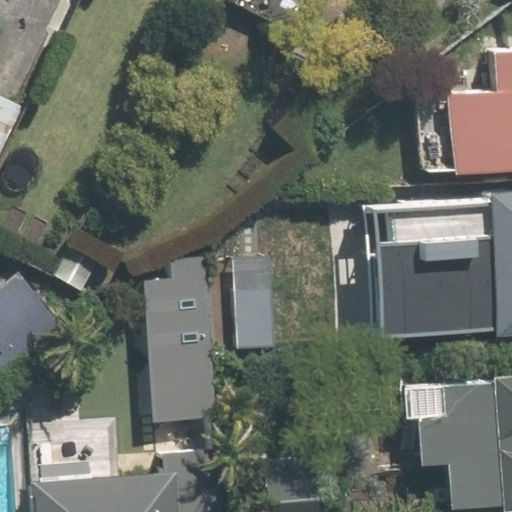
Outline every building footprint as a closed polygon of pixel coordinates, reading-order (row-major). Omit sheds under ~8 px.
[(511,40),(509,41),(511,83),(440,87),(444,167),(511,163),(511,40)] [(0,131),(16,98),(0,91),(0,131)] [(511,180),(362,187),(369,330),(511,323),(511,180)] [(11,268),(0,276),(0,364),(54,322),(11,268)] [(138,295),(145,411),(208,407),(201,291),(138,295)] [(445,507),(511,501),(511,364),(435,370),(438,411),(413,413),(417,463),(441,461),(445,507)] [(215,511),(211,448),(157,451),(159,469),(25,478),(27,511),(215,511)] [(257,511),(315,511),(311,452),(254,456),(257,511)]
